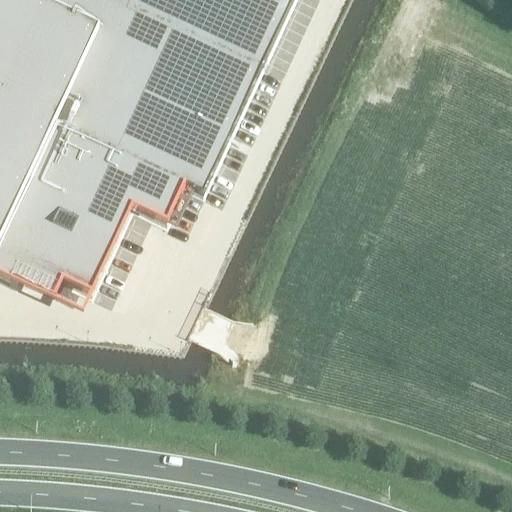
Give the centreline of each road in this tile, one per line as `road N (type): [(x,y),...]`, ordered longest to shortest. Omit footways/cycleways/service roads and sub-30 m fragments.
road 1 (trunk): [(352,511),(204,475),(0,454)]
road 2 (trunk): [(0,494),(178,511)]
